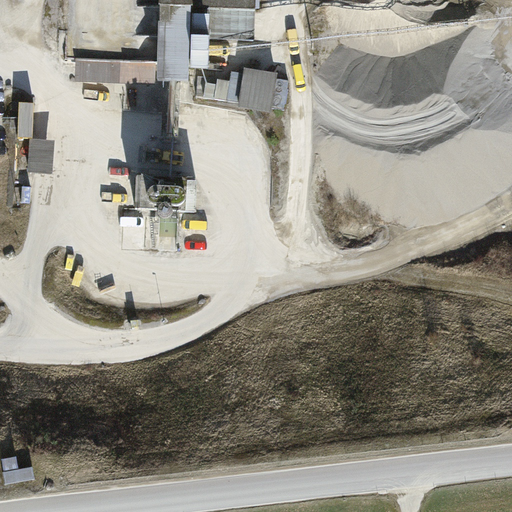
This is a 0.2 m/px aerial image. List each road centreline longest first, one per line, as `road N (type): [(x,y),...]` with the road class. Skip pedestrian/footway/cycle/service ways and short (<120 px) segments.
road 1 (unclassified): [(27,511),(511,461)]
road 2 (unknown): [(26,297),(88,106)]
